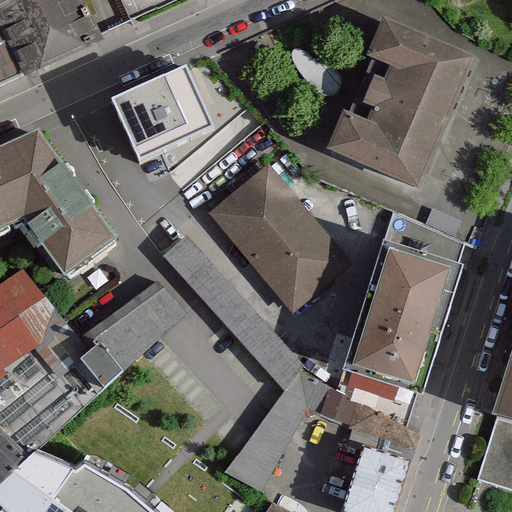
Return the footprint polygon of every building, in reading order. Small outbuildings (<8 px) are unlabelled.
[(0,0),(0,68),(77,33),(61,0),(0,0)] [(328,149),(357,161),(420,188),(476,55),(383,17),(328,149)] [(215,126),(188,70),(114,105),(142,161),(215,126)] [(252,103),(169,173),(183,190),(266,120),(252,103)] [(120,242),(59,129),(0,160),(0,232),(41,210),(73,268),(120,242)] [(342,266),(257,165),(198,214),(283,315),(342,266)] [(187,234),(163,255),(202,298),(285,390),(298,370),(303,362),(187,234)] [(464,260),(386,235),(344,363),(422,388),(464,260)] [(74,328),(22,267),(0,282),(0,369),(35,346),(60,375),(80,356),(74,328)] [(100,339),(124,367),(141,353),(186,313),(158,279),(90,328),(100,339)] [(100,339),(80,356),(105,384),(124,367),(100,339)] [(511,419),(511,365),(497,415),(511,419)] [(236,454),(223,471),(262,494),(308,407),(320,413),(331,385),(298,370),(285,390),(236,454)] [(511,419),(497,415),(478,477),(511,488),(511,419)] [(0,481),(28,452),(0,426),(0,481)] [(339,511),(390,511),(408,459),(362,444),(339,511)] [(35,446),(28,452),(0,481),(0,506),(8,511),(163,511),(146,496),(129,482),(86,457),(75,466),(35,446)]
